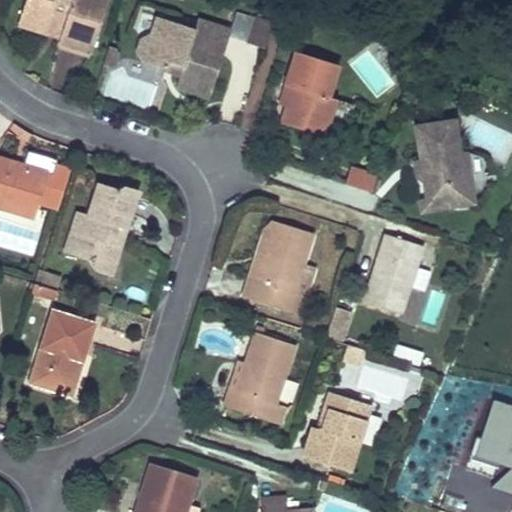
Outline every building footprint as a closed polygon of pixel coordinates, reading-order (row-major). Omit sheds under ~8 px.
[(23,0),(20,12),(61,26),(59,35),(57,41),(88,51),(103,0),(23,0)] [(61,26),(20,12),(17,21),(59,35),(61,26)] [(246,37),(265,43),(272,18),(254,13),(246,37)] [(174,90),(207,99),(230,31),(196,19),(193,28),(158,17),(152,34),(140,39),(136,52),(143,63),(165,70),(168,60),(181,64),(178,74),(174,90)] [(88,51),(57,41),(55,48),(86,58),(88,51)] [(114,43),(108,41),(101,62),(108,65),(114,61),(117,49),(114,43)] [(338,63),(294,51),(285,84),(296,87),(294,94),(288,92),(285,106),(280,123),(302,128),(304,121),(326,127),(335,96),(330,94),(338,63)] [(181,64),(168,60),(165,70),(178,74),(181,64)] [(296,87),(285,84),(278,105),(285,106),(288,92),(294,94),(296,87)] [(326,127),(304,121),(302,128),(324,134),(326,127)] [(457,154),(452,122),(412,129),(417,161),(425,160),(428,176),(422,184),(423,199),(439,209),(459,206),(470,190),(463,154),(457,154)] [(45,174),(0,159),(0,208),(1,209),(4,200),(35,208),(45,174)] [(411,162),(419,212),(439,209),(423,199),(422,184),(428,176),(425,160),(417,161),(411,162)] [(349,170),(344,185),(369,193),(375,176),(349,170)] [(114,189),(98,185),(88,216),(76,212),(70,232),(79,235),(73,254),(86,258),(91,266),(94,256),(114,262),(122,240),(111,238),(115,224),(126,227),(137,190),(125,186),(114,189)] [(472,204),(470,190),(459,206),(472,204)] [(35,208),(4,200),(1,209),(32,218),(35,208)] [(247,296),(272,220),(262,230),(241,293),(247,296)] [(312,233),(272,220),(247,296),(298,311),(303,296),(294,293),(312,233)] [(126,227),(115,224),(111,238),(122,240),(126,227)] [(79,235),(70,232),(64,251),(73,254),(79,235)] [(422,249),(385,238),(373,274),(380,276),(371,304),(401,314),(422,249)] [(114,262),(94,256),(91,266),(111,274),(114,262)] [(44,274),(36,271),(32,285),(40,287),(44,274)] [(58,279),(44,274),(40,287),(55,291),(58,279)] [(380,276),(373,274),(363,301),(371,304),(380,276)] [(333,309),(325,336),(341,341),(349,314),(333,309)] [(91,323),(51,310),(27,386),(67,399),(74,375),(66,372),(70,361),(78,364),(91,323)] [(293,347),(254,334),(243,366),(236,394),(227,391),(221,411),(279,429),(285,409),(274,406),(293,347)] [(417,365),(421,352),(394,345),(390,358),(417,365)] [(361,364),(363,350),(344,347),(337,388),(402,399),(406,371),(361,364)] [(78,364),(70,361),(66,372),(74,375),(78,364)] [(243,366),(235,364),(227,391),(236,394),(243,366)] [(369,407),(329,395),(321,419),(326,421),(323,433),(317,431),(311,429),(302,458),(341,471),(350,443),(357,444),(369,407)] [(326,421),(321,419),(317,431),(323,433),(326,421)] [(357,444),(350,443),(341,471),(348,473),(357,444)] [(187,511),(198,482),(149,466),(134,511),(187,511)] [(284,511),(283,499),(259,501),(259,511),(284,511)]
